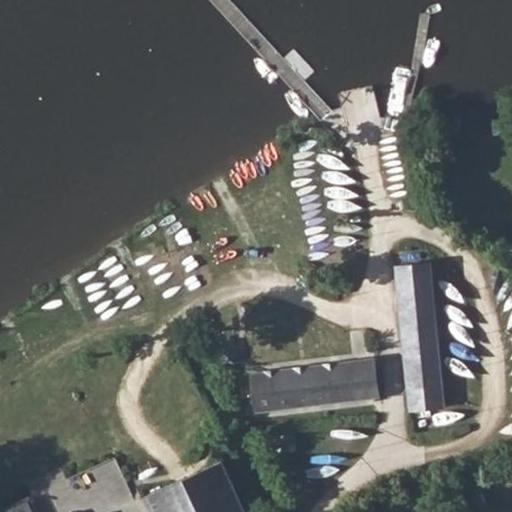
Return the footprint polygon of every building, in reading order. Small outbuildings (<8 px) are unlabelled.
[(426,263),(394,266),(408,408),(439,405),(426,263)] [(230,340),(215,347),(222,361),(236,353),(230,340)] [(374,358),(250,373),(255,410),(378,396),(374,358)] [(245,511),(221,459),(147,493),(155,511),(245,511)] [(2,511),(32,511),(29,501),(2,511)]
